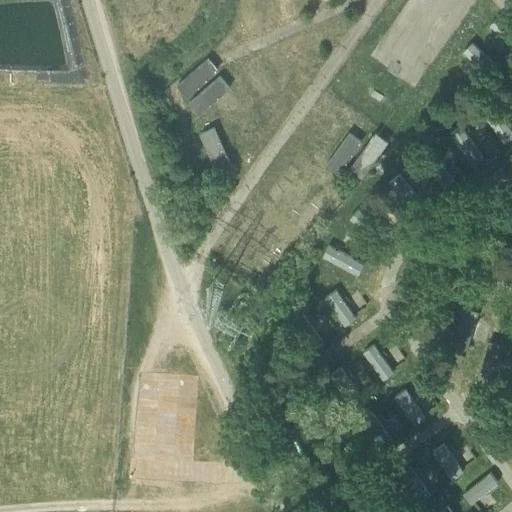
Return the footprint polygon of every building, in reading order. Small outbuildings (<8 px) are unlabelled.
[(277,0),(288,21),(301,15),(293,0),(277,0)] [(287,61),(325,43),(318,28),(280,46),(287,61)] [(474,109),(496,145),(511,135),(511,130),(492,98),(474,109)] [(297,141),(314,152),(337,119),(321,107),(297,141)] [(213,161),(229,154),(217,124),(200,131),(213,161)] [(370,129),(363,141),(344,130),(322,166),(336,174),(341,165),(361,177),(384,137),(370,129)] [(259,194),(273,206),(299,174),(285,162),(259,194)] [(239,260),(261,224),(244,214),(222,249),(239,260)] [(277,240),(249,267),(259,277),(287,250),(277,240)] [(358,274),(364,260),(324,241),(318,256),(358,274)] [(333,288),(322,297),(343,323),(355,314),(333,288)] [(418,313),(435,318),(441,294),(425,289),(418,313)] [(466,335),(454,330),(446,347),(458,352),(466,335)] [(378,381),(392,371),(372,342),(358,351),(378,381)] [(503,407),(511,407),(511,383),(507,383),(503,407)] [(388,434),(423,414),(408,388),(373,408),(388,434)] [(424,495),(463,470),(441,437),(403,462),(424,495)] [(467,498),(499,486),(493,471),(461,484),(467,498)]
